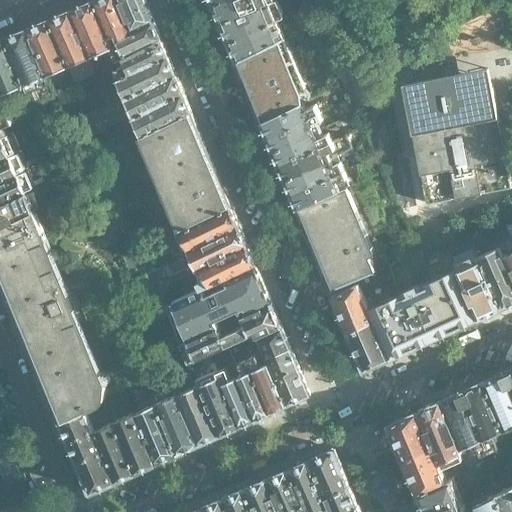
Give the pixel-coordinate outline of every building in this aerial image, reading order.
[(108,37),(93,0),(71,10),(90,55),(112,46),(108,37)] [(131,34),(130,31),(117,0),(94,0),(93,0),(108,37),(114,35),(116,40),(131,34)] [(154,20),(145,0),(117,0),(130,31),(154,20)] [(221,25),(270,5),(268,0),(228,0),(213,6),(221,25)] [(228,42),(278,22),(270,5),(221,25),(228,42)] [(330,16),(327,9),(313,15),(316,23),(330,16)] [(71,10),(49,19),(67,64),(90,55),(71,10)] [(67,64),(49,19),(27,28),(46,73),(67,64)] [(122,57),(161,38),(154,20),(130,31),(131,34),(116,40),(119,47),(113,50),(116,60),(122,57)] [(364,39),(355,21),(346,25),(355,43),(364,39)] [(236,61),(284,37),(278,22),(228,42),(236,61)] [(361,56),(398,38),(392,25),(364,39),(355,43),(361,56)] [(46,73),(27,28),(5,38),(23,82),(31,100),(53,90),(46,73)] [(310,99),(286,39),(285,39),(284,37),(236,61),(261,122),(303,102),(310,99)] [(23,82),(5,38),(0,39),(0,85),(2,91),(23,82)] [(119,79),(169,55),(161,38),(122,57),(125,66),(116,71),(119,79)] [(110,105),(127,97),(176,74),(169,55),(119,79),(102,87),(110,105)] [(414,133),(427,203),(511,187),(498,116),(499,116),(493,87),(489,66),(404,83),(408,103),(409,112),(413,133),(414,133)] [(135,117),(185,94),(176,74),(127,97),(135,117)] [(142,136),(192,110),(185,94),(135,117),(142,136)] [(268,136),(319,113),(316,105),(306,109),(303,102),(261,122),(268,136)] [(192,110),(142,136),(141,136),(162,184),(212,158),(192,110)] [(0,135),(2,135),(0,130),(0,127),(12,122),(8,112),(0,115),(0,135)] [(274,150),(317,130),(315,124),(322,121),(319,113),(268,136),(274,150)] [(280,165),(331,142),(327,133),(320,136),(317,130),(274,150),(280,165)] [(0,158),(10,154),(2,135),(0,135),(0,158)] [(100,154),(94,139),(80,146),(87,161),(100,154)] [(286,179),(329,160),(327,153),(334,150),(331,142),(280,165),(286,179)] [(0,180),(18,172),(10,154),(0,158),(0,180)] [(232,206),(212,158),(162,184),(180,228),(181,228),(181,229),(232,206)] [(292,193),(343,170),(340,162),(332,166),(329,160),(286,179),(292,193)] [(342,189),(339,182),(348,179),(343,170),(292,193),(298,209),(342,189)] [(0,202),(26,190),(18,172),(0,180),(0,202)] [(0,226),(35,210),(43,206),(35,185),(26,190),(0,202),(0,226)] [(348,187),(342,189),(298,209),(331,288),(376,270),(369,254),(375,252),(348,187)] [(189,250),(240,226),(232,206),(181,229),(180,229),(189,250)] [(101,370),(69,292),(55,260),(56,260),(57,259),(58,258),(59,257),(59,256),(59,254),(59,253),(59,252),(58,251),(57,250),(56,249),(55,249),(54,249),(53,249),(52,249),(50,249),(43,231),(43,230),(35,210),(0,226),(0,272),(61,421),(85,411),(105,403),(106,399),(108,382),(110,381),(111,380),(112,378),(112,377),(113,377),(113,376),(112,375),(112,374),(112,373),(111,372),(110,371),(108,370),(102,370),(101,370)] [(511,241),(507,230),(503,232),(495,214),(487,218),(501,247),(511,271),(511,241)] [(204,266),(248,245),(240,226),(189,250),(193,258),(186,261),(183,253),(132,277),(139,296),(159,287),(191,272),(189,268),(195,265),(197,269),(204,266)] [(478,317),(458,273),(444,243),(358,279),(359,283),(375,320),(391,357),(478,317)] [(226,279),(257,265),(248,245),(204,266),(207,274),(170,292),(175,303),(205,289),(226,279)] [(511,302),(511,271),(501,247),(478,258),(481,263),(501,307),(511,302)] [(501,307),(481,263),(458,273),(478,317),(501,307)] [(242,315),(272,301),(257,265),(226,279),(228,286),(207,296),(205,289),(175,303),(190,340),(219,326),(215,318),(239,307),(242,315)] [(375,320),(359,283),(334,294),(349,331),(375,320)] [(166,304),(159,287),(139,296),(147,313),(166,304)] [(257,337),(282,326),(272,301),(242,315),(246,324),(223,335),(219,326),(190,340),(198,359),(256,333),(257,337)] [(391,357),(375,320),(349,331),(365,368),(391,357)] [(291,346),(282,326),(257,337),(266,357),(291,346)] [(287,404),(275,377),(256,333),(239,341),(248,360),(270,412),(287,404)] [(299,366),(291,346),(266,357),(275,377),(299,366)] [(270,412),(248,360),(242,363),(245,373),(239,376),(257,417),(270,412)] [(311,394),(299,366),(275,377),(287,404),(311,394)] [(257,417),(239,376),(232,379),(227,369),(219,373),(220,377),(241,424),(257,417)] [(511,389),(504,372),(483,381),(505,429),(511,425),(511,389)] [(151,394),(173,384),(170,377),(148,388),(151,394)] [(241,424),(220,377),(201,386),(221,433),(241,424)] [(505,429),(483,381),(461,390),(489,453),(499,449),(492,434),(505,429)] [(221,433),(201,386),(179,396),(199,443),(221,433)] [(489,453),(461,390),(440,400),(464,455),(472,474),(485,468),(480,457),(489,453)] [(199,443),(179,396),(156,406),(178,452),(199,443)] [(464,455),(440,400),(416,411),(431,446),(440,465),(464,455)] [(178,452),(156,406),(136,415),(156,462),(178,452)] [(93,429),(86,414),(85,411),(61,421),(69,440),(93,429)] [(431,446),(416,411),(389,424),(403,458),(431,446)] [(156,462),(136,415),(95,434),(102,451),(115,480),(156,462)] [(0,474),(3,483),(5,484),(6,485),(8,485),(9,485),(11,485),(13,485),(14,484),(15,483),(17,482),(18,481),(19,479),(19,478),(19,476),(0,428),(0,474)] [(102,451),(95,434),(93,429),(69,440),(77,460),(78,459),(79,461),(102,451)] [(445,478),(440,465),(431,446),(403,458),(419,494),(446,481),(445,478)] [(349,484),(335,450),(334,449),(333,448),(332,449),(308,460),(324,496),(349,484)] [(115,480),(102,451),(79,461),(90,490),(91,490),(92,491),(93,491),(115,480)] [(324,496),(308,460),(287,469),(306,511),(313,511),(328,505),(324,496)] [(306,511),(287,469),(267,478),(283,511),(306,511)] [(428,511),(459,498),(452,483),(449,477),(445,478),(446,481),(419,494),(426,511),(428,511)] [(283,511),(267,478),(247,487),(257,511),(283,511)] [(339,511),(358,503),(349,484),(324,496),(328,505),(330,511),(339,511)] [(511,511),(511,484),(495,492),(504,511),(511,511)] [(257,511),(247,487),(224,497),(230,511),(257,511)] [(504,511),(495,492),(472,503),(476,511),(504,511)] [(230,511),(224,497),(202,507),(204,511),(230,511)] [(465,511),(459,498),(428,511),(465,511)] [(361,511),(358,503),(339,511),(361,511)]
